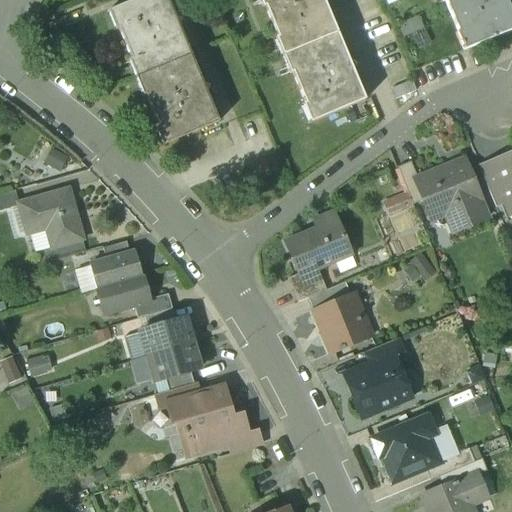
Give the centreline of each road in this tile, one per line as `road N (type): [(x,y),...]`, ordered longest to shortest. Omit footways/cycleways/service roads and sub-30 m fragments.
road 1 (residential): [(216,264),(408,123),(511,77)]
road 2 (residential): [(0,63),(96,137),(216,264)]
road 3 (residential): [(216,264),(271,347),(344,511)]
